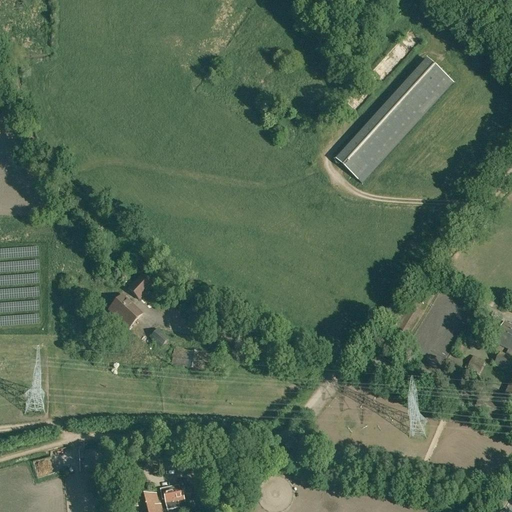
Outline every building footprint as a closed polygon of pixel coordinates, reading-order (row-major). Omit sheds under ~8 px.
[(339,164),(362,184),(453,84),(426,60),(334,162),(338,165),(339,164)] [(139,301),(153,285),(141,275),(127,289),(139,301)] [(143,314),(122,295),(108,311),(129,331),(143,314)] [(203,330),(212,312),(196,305),(187,321),(203,330)] [(511,325),(504,322),(495,343),(508,349),(506,355),(500,352),(494,365),(509,372),(511,365),(511,325)] [(161,349),(162,348),(169,340),(158,329),(149,339),(161,349)] [(174,349),(174,351),(171,366),(217,374),(220,357),(174,349)] [(465,368),(468,369),(467,371),(480,376),(486,362),(474,356),(470,364),(468,362),(465,368)] [(458,380),(447,376),(442,389),(453,393),(458,380)] [(482,393),(479,400),(474,398),(468,411),(474,413),(473,413),(481,417),(490,397),(482,393)] [(464,398),(460,409),(466,411),(470,400),(464,398)] [(105,464),(114,464),(125,463),(124,460),(129,460),(129,452),(124,453),(124,449),(84,450),(78,450),(79,473),(86,473),(105,471),(105,464)] [(190,470),(202,472),(205,456),(193,454),(190,470)] [(195,483),(190,505),(212,510),(215,487),(195,483)] [(185,503),(183,494),(182,489),(179,489),(179,488),(178,486),(171,488),(172,491),(163,493),(164,500),(166,507),(167,511),(179,508),(178,504),(185,503)] [(125,501),(127,511),(131,510),(131,511),(160,511),(156,494),(125,501)]
